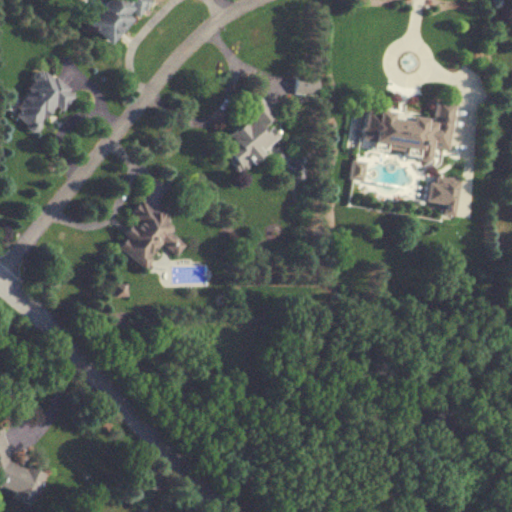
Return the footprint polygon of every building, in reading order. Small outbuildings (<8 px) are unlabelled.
[(129,15),(133,18),(148,0),(120,0),(99,0),(80,22),(105,44),(129,15)] [(51,107),(57,112),(70,95),(39,69),(5,112),(30,132),(51,107)] [(313,75),(291,75),(291,94),(313,94),(313,75)] [(272,116),(254,92),(237,105),(246,116),(215,140),(237,169),(279,137),(266,120),(272,116)] [(444,150),(451,102),(432,99),(429,120),(359,110),(355,142),(413,151),(412,160),(424,162),(426,147),(444,150)] [(449,217),(457,180),(428,174),(422,202),(439,206),(437,214),(449,217)] [(142,200),(110,244),(140,267),(157,244),(173,256),(182,244),(166,232),(172,223),(142,200)] [(41,472),(7,459),(0,429),(0,488),(31,500),(41,472)]
